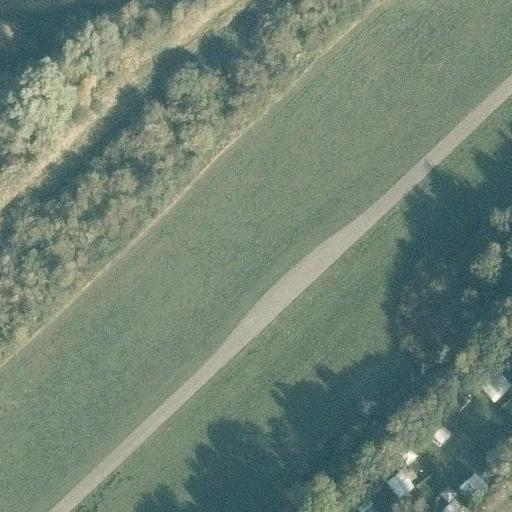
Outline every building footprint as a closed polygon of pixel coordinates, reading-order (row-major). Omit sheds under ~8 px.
[(511,386),(491,365),(474,382),(496,405),(511,389),(511,386)] [(450,409),(463,420),(478,403),(465,392),(450,409)] [(426,429),(443,445),(453,434),(437,418),(426,429)] [(511,439),(488,457),(501,475),(511,467),(511,439)] [(390,480),(397,496),(415,488),(408,472),(390,480)] [(462,490),(476,504),(489,490),(475,477),(462,490)] [(471,511),(450,491),(435,505),(441,511),(471,511)]
